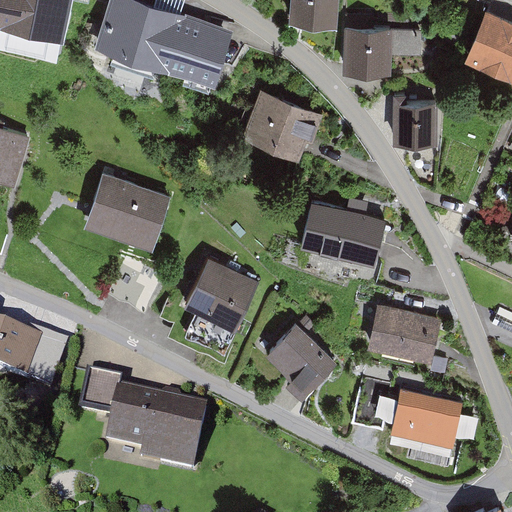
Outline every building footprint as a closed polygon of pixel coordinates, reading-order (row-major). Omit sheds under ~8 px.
[(62,0),(0,0),(0,15),(59,24),(62,0)] [(150,0),(150,3),(140,0),(104,0),(93,37),(212,72),(224,30),(193,21),(196,12),(176,6),(177,0),(150,0)] [(331,0),(289,0),(287,21),(329,26),(331,0)] [(369,7),(339,6),(337,72),(383,73),(384,53),(418,54),(419,24),(368,23),(369,7)] [(511,26),(483,14),(465,56),(511,76),(511,26)] [(452,28),(441,24),(438,33),(449,37),(452,28)] [(318,106),(257,82),(251,97),(256,99),(247,124),(297,144),(305,124),(311,126),(318,106)] [(390,89),(389,134),(431,135),(432,98),(399,97),(399,90),(390,89)] [(0,173),(10,177),(25,131),(0,122),(0,173)] [(511,156),(502,153),(500,162),(511,165),(511,156)] [(165,188),(101,166),(83,218),(146,240),(165,188)] [(379,210),(309,192),(298,236),(368,254),(379,210)] [(257,276),(203,250),(179,300),(192,306),(184,323),(178,321),(175,327),(222,350),(257,276)] [(434,312),(372,298),(362,340),(425,355),(434,312)] [(511,311),(494,303),(487,317),(511,329),(511,311)] [(292,318),(264,348),(301,384),(329,355),(292,318)] [(0,369),(28,378),(40,336),(0,323),(0,369)] [(116,375),(85,369),(78,405),(106,410),(100,438),(137,445),(134,456),(187,467),(200,405),(114,387),(116,375)] [(463,399),(362,375),(351,419),(382,427),(385,414),(393,416),(390,427),(453,442),(463,399)]
